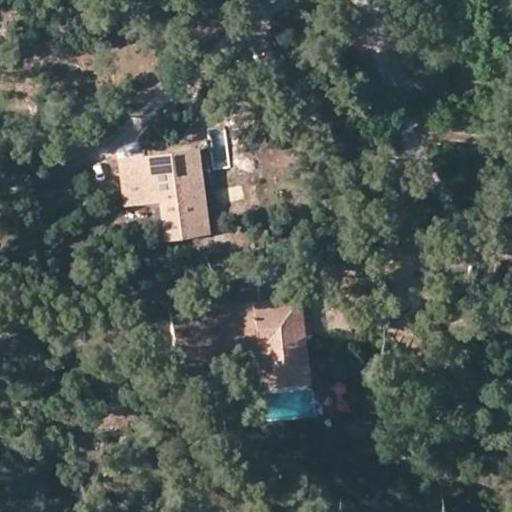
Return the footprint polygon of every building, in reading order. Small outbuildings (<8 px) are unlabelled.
[(215,143),(200,145),(204,184),(219,182),(215,143)] [(163,243),(211,237),(204,184),(200,145),(117,155),(124,206),(158,202),(163,243)] [(446,198),(447,218),(466,217),(465,197),(446,198)] [(261,383),(307,379),(300,297),(257,301),(255,273),(211,277),(213,301),(170,305),(174,357),(258,349),(261,383)] [(114,297),(146,296),(146,284),(113,285),(114,297)] [(308,388),(307,379),(261,383),(262,392),(308,388)]
